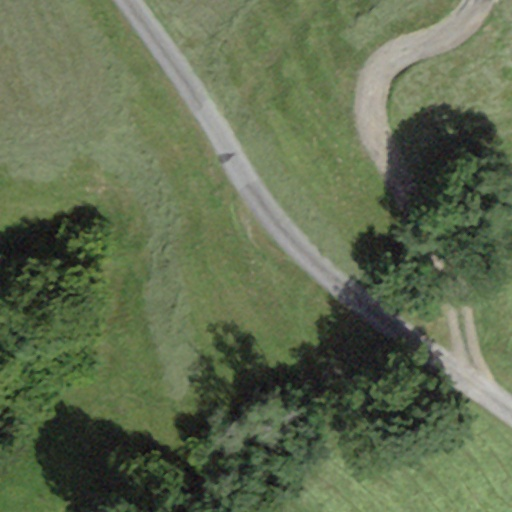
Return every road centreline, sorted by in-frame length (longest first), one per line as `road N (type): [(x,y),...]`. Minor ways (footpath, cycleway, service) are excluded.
road 1 (track): [(126,0),(293,236),(359,301),(511,410)]
road 2 (track): [(480,0),(451,34),(384,59),(369,86),(370,125),(443,245),(471,355),(466,378)]
